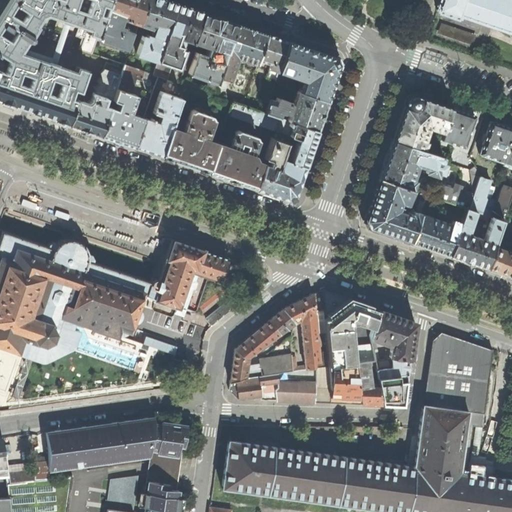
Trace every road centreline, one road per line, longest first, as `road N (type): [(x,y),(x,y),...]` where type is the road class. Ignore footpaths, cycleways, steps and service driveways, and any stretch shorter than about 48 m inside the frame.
road 1 (tertiary): [(322,225),(0,116)]
road 2 (tertiary): [(7,167),(301,271)]
road 3 (unclassified): [(212,408),(409,413),(425,313)]
road 4 (residential): [(0,422),(172,401),(212,408)]
road 5 (tertiary): [(511,289),(322,225)]
road 6 (residential): [(322,225),(382,51)]
road 7 (unclassified): [(301,271),(222,338),(212,408)]
road 8 (unclassified): [(382,51),(511,98)]
road 9 (tertiary): [(301,271),(425,313)]
